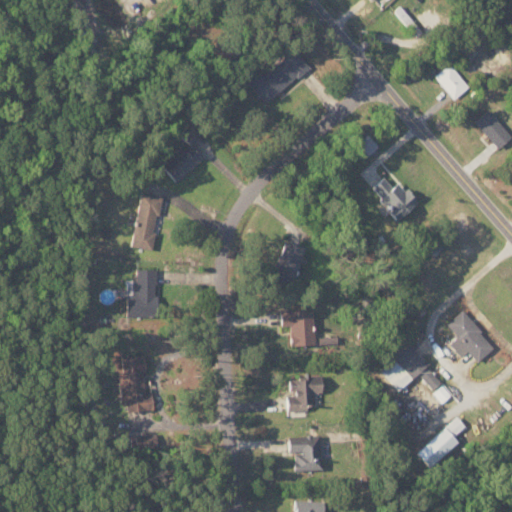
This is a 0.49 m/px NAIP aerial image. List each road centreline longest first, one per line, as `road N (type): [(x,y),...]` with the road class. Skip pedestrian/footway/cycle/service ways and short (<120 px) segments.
road 1 (residential): [(373,81),(254,189),(227,232),(233,511)]
road 2 (residential): [(511,237),(304,0)]
